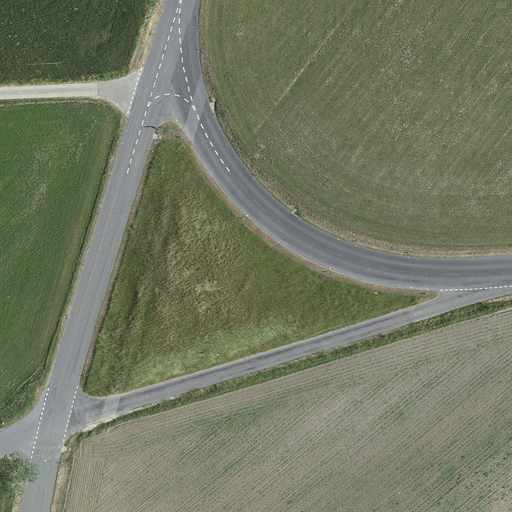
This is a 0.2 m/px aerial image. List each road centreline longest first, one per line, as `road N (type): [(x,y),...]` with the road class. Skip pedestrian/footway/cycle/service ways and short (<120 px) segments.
road 1 (tertiary): [(510,271),(442,304),(52,425)]
road 2 (tertiary): [(191,96),(211,144),(249,195),(331,252),(385,268),(510,271)]
road 3 (tertiary): [(52,425),(150,95)]
road 4 (track): [(0,93),(150,95)]
